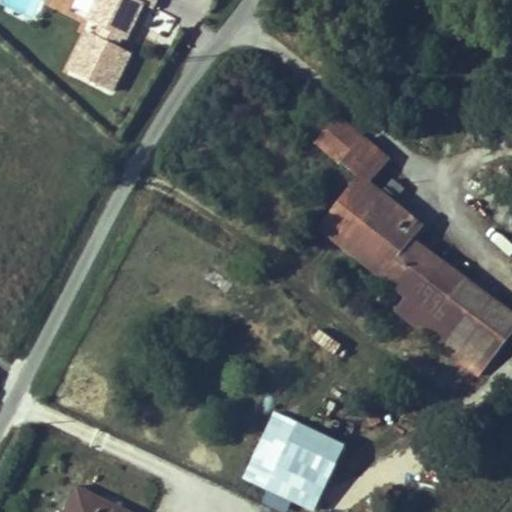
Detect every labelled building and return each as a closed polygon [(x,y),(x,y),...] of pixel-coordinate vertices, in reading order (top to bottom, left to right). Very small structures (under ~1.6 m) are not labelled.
[(64,72),(114,95),(132,55),(119,49),(124,40),(135,45),(140,35),(133,32),(144,7),(155,12),(159,0),(96,0),(86,22),(98,27),(94,36),(82,31),(64,72)] [(390,158),(335,117),(312,147),(357,180),(318,233),(406,298),(395,313),(428,337),(470,282),(414,241),(425,227),(398,207),(408,192),(392,181),(383,193),(370,184),(390,158)] [(511,337),(511,313),(470,282),(428,337),(482,378),(511,337)] [(293,316),(287,327),(310,340),(316,329),(293,316)] [(311,511),(314,511),(346,447),(274,413),(243,480),(311,511)] [(127,511),(77,488),(65,511),(127,511)]
